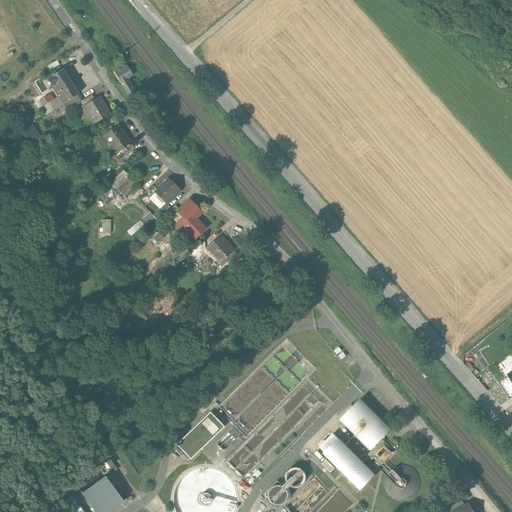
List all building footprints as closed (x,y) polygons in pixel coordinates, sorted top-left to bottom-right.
[(120,67),(112,72),(119,84),(120,83),(124,81),(131,77),(125,67),(121,69),(120,67)] [(73,88),(62,71),(47,80),(51,87),(55,84),(61,94),(62,95),(73,88)] [(124,81),(120,83),(122,87),(120,88),(121,90),(118,91),(122,97),(124,95),(123,94),(129,89),(125,85),(126,84),(124,81)] [(73,88),(62,95),(61,94),(57,97),(58,97),(55,99),(58,103),(59,102),(64,110),(69,107),(70,108),(80,102),(79,100),(90,93),(87,88),(77,94),(73,88)] [(45,103),(51,100),(49,94),(42,96),(45,103)] [(98,98),(83,107),(93,123),(108,113),(98,98)] [(117,126),(103,136),(116,154),(130,144),(117,126)] [(123,171),(110,184),(116,190),(129,178),(123,171)] [(167,180),(153,195),(165,206),(179,192),(167,180)] [(199,215),(187,202),(177,211),(176,212),(177,213),(184,220),(179,225),(177,223),(171,229),(178,236),(183,232),(192,241),(203,230),(193,220),(199,215)] [(173,207),(164,216),(169,221),(177,213),(176,212),(177,211),(173,207)] [(140,220),(148,226),(154,218),(146,212),(140,220)] [(109,233),(109,219),(98,219),(98,233),(109,233)] [(169,248),(157,234),(150,241),(162,254),(169,248)] [(208,246),(204,249),(205,250),(220,267),(234,254),(224,243),(225,242),(219,236),(208,246)] [(204,242),(186,258),(191,262),(205,250),(204,249),(208,246),(204,242)] [(116,281),(109,275),(104,281),(111,287),(116,281)] [(511,378),(510,376),(500,383),(511,400),(511,399),(511,378)] [(376,416),(361,402),(342,421),(357,436),(346,447),(332,460),(346,474),(379,440),(381,442),(389,434),(374,419),(376,416)] [(208,413),(175,445),(189,460),(223,427),(208,413)] [(334,434),(320,447),(326,453),(339,440),(334,434)] [(339,440),(326,453),(332,460),(346,447),(339,440)] [(109,459),(103,463),(110,473),(116,469),(109,459)] [(304,482),(304,478),(304,475),(302,473),(300,470),(298,469),(295,468),(292,468),(289,469),(286,471),(284,474),(284,477),(284,480),(284,483),(286,486),(289,487),(292,489),(295,489),(298,488),(300,487),(302,484),(304,482)] [(103,477),(81,493),(94,511),(107,511),(122,502),(103,477)] [(287,499),(287,496),(287,493),(286,491),(284,489),(282,487),(279,486),(277,485),(274,486),(272,487),(269,489),(268,491),(267,493),(266,496),(267,499),(268,501),(269,503),(272,505),(274,506),(277,506),(279,506),(282,505),(284,503),(286,501),(287,499)] [(60,502),(66,511),(83,511),(71,495),(60,502)] [(463,501),(447,511),(456,511),(466,507),(463,501)]
